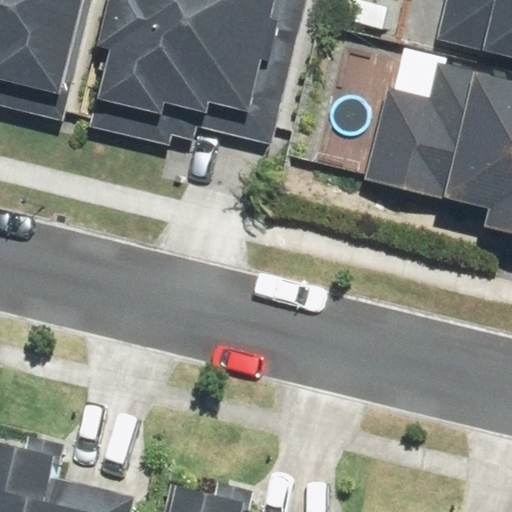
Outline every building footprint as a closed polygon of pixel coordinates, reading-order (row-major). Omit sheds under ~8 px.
[(0,0),(0,108),(72,125),(104,0),(0,0)] [(99,131),(179,151),(182,141),(216,150),(220,135),(281,150),(318,0),(123,0),(111,54),(117,55),(99,131)] [(511,0),(456,0),(445,44),(511,59),(511,0)] [(511,85),(447,70),(439,102),(397,92),(374,186),(506,217),(502,235),(511,237),(511,85)] [(140,511),(144,501),(67,481),(75,450),(42,442),(39,454),(0,444),(0,511),(140,511)] [(260,511),(264,497),(230,488),(227,501),(180,489),(174,511),(260,511)]
